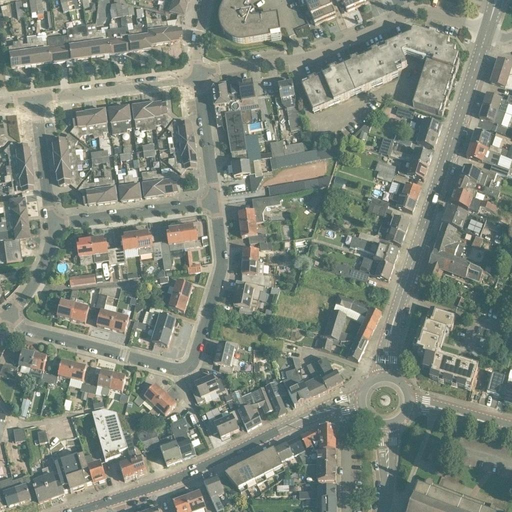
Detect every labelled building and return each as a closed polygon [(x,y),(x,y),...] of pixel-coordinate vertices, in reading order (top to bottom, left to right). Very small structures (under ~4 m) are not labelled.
[(68,14),(66,4),(65,0),(59,0),(60,6),(63,15),(68,14)] [(88,9),(87,0),(80,0),(82,10),(88,9)] [(185,10),(187,0),(165,0),(164,4),(185,10)] [(245,12),(247,9),(251,0),(226,0),(221,12),(220,14),(220,16),(219,18),(219,21),(219,23),(219,25),(220,27),(220,28),(221,30),(221,31),(222,32),(223,34),(224,36),(225,37),(226,38),(228,40),(229,41),(231,42),(232,43),(234,44),(236,44),(237,45),(239,45),(240,45),(242,45),(244,45),(246,45),(271,41),(271,38),(281,36),(280,30),(278,18),(263,20),(258,14),(255,16),(251,11),(247,14),(245,12)] [(304,0),(296,0),(300,9),(307,6),(304,0)] [(326,0),(317,4),(325,23),(336,18),(328,0),(326,0)] [(341,0),(347,14),(357,9),(353,0),(341,0)] [(353,0),(357,9),(368,5),(365,0),(353,0)] [(21,4),(15,5),(17,21),(23,20),(21,4)] [(183,19),(185,10),(164,4),(163,8),(159,7),(158,12),(169,15),(169,16),(177,18),(183,19)] [(315,27),(325,23),(317,4),(307,8),(315,27)] [(10,19),(7,8),(0,9),(3,21),(10,19)] [(176,22),(174,31),(167,32),(169,45),(177,44),(177,42),(181,42),(180,32),(183,19),(177,18),(176,22)] [(127,30),(127,26),(126,20),(120,21),(121,23),(122,31),(106,33),(107,36),(109,57),(114,57),(116,57),(124,56),(126,55),(130,54),(127,33),(127,30)] [(159,47),(156,21),(151,22),(152,26),(146,27),(147,30),(150,48),(159,47)] [(167,32),(166,24),(161,24),(161,21),(156,21),(159,47),(169,45),(167,32)] [(310,25),(297,28),(300,37),(313,34),(310,25)] [(100,59),(96,33),(95,26),(86,27),(87,38),(90,60),(100,59)] [(147,30),(142,31),(142,27),(137,28),(140,53),(150,52),(150,48),(147,30)] [(132,28),(133,32),(127,33),(130,54),(140,53),(137,28),(132,28)] [(70,63),(80,61),(77,36),(76,30),(66,31),(67,38),(70,62),(70,63)] [(433,66),(457,72),(459,66),(457,65),(458,59),(454,58),(456,53),(448,50),(449,44),(443,42),(444,40),(421,32),(420,35),(413,33),(410,41),(408,40),(386,49),(396,73),(407,69),(402,57),(407,55),(434,63),(433,66)] [(109,57),(107,36),(101,36),(101,33),(96,33),(100,59),(109,57)] [(82,39),(82,35),(77,36),(80,61),(90,60),(87,38),(82,39)] [(66,63),(70,62),(67,38),(46,41),(47,44),(49,65),(54,65),(56,65),(64,64),(66,63)] [(49,65),(47,44),(42,44),(42,40),(37,41),(36,41),(40,67),(49,65)] [(40,67),(36,41),(32,42),(32,45),(27,46),(30,68),(40,67)] [(30,68),(27,46),(22,47),(22,43),(17,44),(20,69),(30,68)] [(10,70),(20,69),(17,44),(12,44),(13,48),(7,49),(10,70)] [(396,73),(386,49),(364,59),(376,85),(381,83),(383,85),(392,81),(391,79),(397,76),(396,73)] [(370,88),(376,85),(364,59),(343,68),(354,94),(360,92),(362,94),(371,90),(370,88)] [(494,74),(511,79),(511,66),(498,62),(494,74)] [(457,72),(433,66),(427,64),(420,86),(450,94),(457,72)] [(349,97),(354,94),(343,68),(321,77),(333,103),(339,100),(340,103),(350,99),(349,97)] [(511,92),(511,79),(494,74),(491,86),(511,92)] [(328,105),(333,103),(321,77),(301,86),(312,112),(318,109),(319,112),(329,108),(328,105)] [(239,103),(241,115),(260,112),(256,92),(254,92),(253,84),(239,86),(240,96),(241,102),(239,103)] [(295,103),(295,99),(293,85),(279,87),(282,105),(295,103)] [(241,115),(239,103),(236,86),(216,89),(212,93),(217,129),(222,129),(224,134),(227,133),(231,156),(233,167),(249,165),(249,164),(244,134),(243,127),(241,115)] [(442,118),(450,94),(420,86),(413,108),(442,118)] [(511,98),(509,97),(507,103),(487,97),(483,109),(505,116),(508,106),(511,107),(511,98)] [(156,128),(153,107),(153,106),(143,108),(146,133),(151,132),(151,129),(156,128)] [(153,107),(156,128),(162,127),(165,130),(172,121),(167,117),(166,106),(161,107),(161,106),(153,107)] [(142,133),(146,133),(143,108),(133,109),(136,131),(141,130),(142,133)] [(119,111),(122,136),(127,135),(127,131),(132,131),(129,109),(119,111)] [(297,109),(287,111),(290,130),(289,131),(289,134),(301,131),(297,109)] [(501,128),(505,116),(483,109),(479,121),(501,128)] [(414,115),(398,110),(396,116),(412,122),(414,115)] [(113,137),(122,136),(119,111),(109,112),(111,127),(112,126),(113,137)] [(95,114),(99,139),(104,139),(103,135),(108,134),(105,113),(95,114)] [(94,140),(99,139),(95,114),(85,115),(85,116),(88,137),(94,136),(94,140)] [(88,137),(85,116),(77,117),(77,118),(73,119),(74,130),(70,135),(79,142),(83,138),(88,137)] [(420,134),(438,140),(442,128),(418,121),(415,132),(420,133),(420,134)] [(172,140),(193,138),(192,129),(191,129),(190,125),(179,127),(174,123),(167,132),(171,135),(172,140)] [(369,135),(371,127),(366,125),(360,132),(369,135)] [(434,152),(438,140),(420,134),(416,146),(434,152)] [(475,134),(471,147),(489,153),(501,158),(506,160),(509,152),(503,150),(502,152),(492,149),(496,138),(483,134),(483,136),(475,134)] [(54,156),(76,153),(75,148),(78,144),(69,137),(65,142),(54,143),(54,147),(53,148),(54,156)] [(414,143),(396,137),(394,143),(412,149),(414,143)] [(170,151),(195,148),(194,138),(193,138),(172,140),(173,146),(169,146),(170,151)] [(284,159),(283,148),(282,144),(270,145),(272,160),(276,160),(281,159),(284,159)] [(305,156),(305,155),(303,145),(298,146),(298,144),(290,145),(290,147),(283,148),(284,159),(286,158),(291,158),(296,157),(301,156),(305,156)] [(8,163),(29,160),(28,152),(27,152),(27,148),(16,149),(11,145),(3,154),(8,157),(8,163)] [(493,166),(498,168),(510,172),(511,165),(511,162),(506,160),(501,158),(489,153),(471,147),(467,160),(482,165),(492,168),(493,166)] [(196,158),(195,148),(170,151),(170,156),(174,155),(174,160),(196,158)] [(331,151),(332,161),(337,160),(340,150),(331,151)] [(413,159),(391,152),(389,158),(402,162),(402,163),(428,171),(432,158),(415,152),(413,159)] [(55,166),(81,163),(80,158),(76,158),(76,153),(54,156),(55,166)] [(196,158),(174,160),(175,166),(172,169),(182,177),(186,172),(196,170),(196,166),(197,166),(196,158)] [(6,174),(31,170),(30,160),(29,160),(8,163),(9,168),(5,169),(6,174)] [(57,176),(78,173),(78,168),(81,167),(81,163),(55,166),(56,176),(57,176)] [(375,172),(379,174),(394,179),(397,170),(378,163),(375,172)] [(424,184),(428,171),(402,163),(398,175),(399,175),(399,176),(408,179),(424,184)] [(249,165),(233,167),(232,167),(234,180),(255,177),(253,164),(249,164),(249,165)] [(490,174),(497,176),(508,180),(510,172),(498,168),(493,166),(492,168),(490,174)] [(497,176),(490,174),(482,171),(480,175),(464,169),(460,181),(489,191),(489,190),(492,182),(494,183),(497,176)] [(32,180),(33,180),(31,170),(6,174),(6,178),(4,179),(5,184),(11,183),(32,180)] [(162,176),(165,198),(173,197),(173,196),(177,195),(176,184),(180,179),(171,172),(168,176),(162,176)] [(78,173),(57,176),(58,185),(59,184),(60,189),(71,187),(76,191),(83,181),(79,178),(78,173)] [(128,178),(131,203),(141,202),(137,173),(128,174),(128,178)] [(165,198),(162,176),(157,177),(156,173),(151,174),(155,200),(165,198)] [(145,201),(155,200),(151,174),(142,175),(143,186),(145,201)] [(392,185),(394,179),(379,174),(377,180),(392,185)] [(121,204),(131,203),(128,178),(123,178),(124,182),(119,182),(120,189),(119,189),(121,204)] [(333,185),(343,188),(345,181),(336,178),(333,185)] [(11,183),(12,190),(8,190),(9,196),(21,194),(21,195),(33,193),(32,189),(33,189),(32,180),(11,183)] [(97,207),(107,206),(104,180),(99,181),(99,185),(94,185),(97,207)] [(104,180),(107,206),(117,205),(114,183),(109,183),(109,180),(104,180)] [(500,194),(489,190),(489,191),(460,181),(455,194),(473,200),(474,200),(476,193),(498,200),(500,194)] [(97,207),(94,185),(89,186),(85,183),(78,193),(83,197),(84,207),(89,207),(89,208),(97,207)] [(333,186),(331,193),(340,196),(342,189),(333,186)] [(400,186),(398,191),(404,193),(402,199),(417,204),(421,192),(406,187),(405,188),(400,186)] [(497,209),(474,200),(473,200),(455,194),(451,206),(469,212),(472,203),(475,204),(474,206),(495,214),(497,209)] [(315,196),(310,203),(316,208),(322,201),(315,196)] [(417,204),(402,199),(392,196),(390,201),(398,204),(396,211),(412,216),(417,204)] [(329,208),(332,199),(325,197),(322,206),(329,208)] [(254,211),(267,209),(280,208),(279,199),(252,202),(254,211)] [(388,212),(390,206),(372,200),(370,207),(388,212)] [(24,203),(0,205),(0,215),(3,215),(25,212),(24,203)] [(393,213),(388,212),(370,207),(368,213),(391,220),(393,213)] [(475,239),(480,241),(484,230),(486,224),(449,210),(442,227),(458,232),(457,232),(475,239)] [(1,225),(26,222),(25,212),(3,215),(4,220),(0,220),(1,225)] [(264,224),(262,212),(254,213),(239,215),(240,228),(256,226),(256,225),(264,224)] [(390,231),(405,237),(409,224),(394,219),(390,231)] [(6,234),(27,232),(26,222),(1,225),(1,229),(5,229),(6,234)] [(486,224),(484,230),(493,233),(495,227),(486,224)] [(260,245),(267,245),(266,237),(258,238),(256,226),(240,228),(242,240),(249,239),(249,247),(260,245)] [(455,238),(457,232),(458,232),(442,227),(434,253),(456,261),(461,247),(459,246),(459,245),(458,244),(459,240),(455,238)] [(181,230),(184,251),(196,249),(195,243),(198,243),(196,233),(194,233),(193,229),(181,230)] [(378,237),(381,238),(380,243),(392,247),(392,246),(401,249),(405,237),(390,231),(390,232),(380,229),(378,237)] [(170,253),(184,251),(181,230),(169,232),(170,236),(167,237),(168,244),(160,245),(162,260),(163,260),(165,272),(172,271),(170,253)] [(27,232),(6,234),(0,235),(0,242),(3,242),(3,245),(29,241),(27,232)] [(359,240),(376,246),(378,242),(378,240),(374,239),(369,237),(360,234),(359,240)] [(162,260),(160,245),(152,246),(151,239),(149,239),(148,235),(136,236),(138,252),(139,257),(154,255),(154,261),(162,260)] [(126,265),(125,253),(138,252),(136,236),(124,238),(125,242),(123,242),(124,250),(115,251),(117,267),(126,265)] [(358,241),(353,239),(350,249),(355,251),(356,250),(376,257),(375,258),(395,264),(399,254),(376,246),(359,240),(358,241)] [(482,242),(480,241),(475,239),(472,249),(479,251),(482,242)] [(117,267),(115,251),(108,252),(107,245),(104,245),(103,241),(91,242),(93,258),(94,265),(102,264),(101,256),(108,256),(109,263),(108,263),(109,268),(117,267)] [(78,249),(79,260),(93,258),(91,242),(79,244),(80,248),(78,249)] [(267,245),(260,245),(261,253),(268,252),(267,245)] [(500,257),(511,261),(511,257),(511,252),(503,249),(500,257)] [(243,265),(259,266),(260,253),(243,252),(243,265)] [(471,268),(456,261),(434,253),(425,279),(440,285),(443,275),(466,283),(466,281),(479,286),(483,275),(480,274),(480,273),(470,269),(471,268)] [(200,267),(192,268),(190,255),(185,256),(187,268),(188,268),(188,269),(189,277),(201,275),(200,267)] [(395,264),(375,258),(369,277),(389,284),(395,264)] [(258,278),(259,266),(243,265),(242,284),(265,289),(269,290),(270,279),(263,278),(258,278)] [(366,286),(369,279),(338,269),(336,276),(366,286)] [(17,281),(16,275),(0,277),(0,284),(5,282),(5,283),(17,281)] [(96,285),(95,277),(69,280),(70,288),(96,285)] [(173,297),(188,302),(193,288),(177,283),(175,290),(173,297)] [(265,289),(242,284),(237,283),(236,288),(238,288),(236,298),(259,303),(261,294),(264,295),(265,289)] [(75,306),(76,306),(78,293),(72,294),(69,304),(61,302),(57,319),(71,322),(75,306)] [(105,312),(106,307),(107,298),(99,296),(97,304),(96,309),(101,311),(105,312)] [(184,316),(188,302),(173,297),(169,311),(184,316)] [(257,310),(259,303),(236,298),(233,308),(240,310),(239,315),(252,318),(253,309),(257,310)] [(325,326),(321,338),(342,345),(354,348),(358,340),(368,344),(381,317),(354,304),(355,303),(339,298),(336,307),(335,307),(329,328),(325,326)] [(132,299),(129,309),(129,312),(134,314),(138,301),(132,299)] [(89,309),(76,306),(75,306),(71,322),(85,326),(89,309)] [(157,330),(172,335),(176,322),(160,317),(162,313),(151,309),(149,315),(153,316),(149,327),(157,330)] [(111,332),(115,316),(101,312),(97,329),(111,332)] [(456,319),(440,315),(431,312),(427,325),(422,324),(414,352),(420,354),(418,359),(421,360),(418,368),(432,372),(429,380),(471,392),(478,367),(464,363),(443,357),(440,353),(447,332),(451,333),(456,319)] [(115,316),(111,332),(125,336),(129,320),(115,316)] [(135,323),(133,330),(136,331),(137,329),(145,332),(147,327),(135,323)] [(167,350),(172,335),(157,330),(152,345),(167,350)] [(358,365),(368,344),(358,340),(354,348),(342,345),(321,338),(320,341),(317,340),(314,350),(331,355),(333,347),(341,349),(341,348),(351,352),(348,361),(358,365)] [(216,357),(232,361),(234,354),(237,355),(239,347),(226,344),(225,349),(218,347),(216,357)] [(23,353),(19,368),(26,370),(31,371),(35,356),(23,353)] [(35,356),(31,371),(43,375),(47,359),(35,356)] [(231,368),(232,361),(216,357),(214,367),(220,368),(219,373),(229,376),(232,375),(234,368),(231,368)] [(306,392),(305,387),(304,387),(301,370),(301,361),(289,360),(288,370),(288,374),(286,374),(288,382),(283,383),(295,409),(311,402),(306,392)] [(313,365),(327,395),(328,394),(343,386),(337,375),(334,376),(327,362),(323,364),(321,361),(313,365)] [(70,382),(74,366),(62,363),(58,379),(70,382)] [(311,402),(327,395),(313,365),(307,368),(314,382),(305,387),(306,392),(311,402)] [(74,366),(70,382),(82,385),(86,370),(74,366)] [(0,377),(15,382),(17,377),(18,370),(4,367),(0,375),(0,377)] [(110,392),(114,376),(101,373),(97,390),(90,388),(88,395),(87,399),(94,401),(95,397),(101,398),(101,396),(108,398),(110,392)] [(49,385),(51,378),(43,376),(41,383),(49,385)] [(110,392),(117,393),(122,395),(126,380),(114,376),(110,392)] [(51,378),(49,385),(56,387),(58,380),(51,378)] [(203,382),(210,397),(217,394),(218,397),(225,393),(220,382),(215,384),(212,378),(203,382)] [(511,381),(509,381),(506,390),(502,397),(506,399),(505,405),(511,406),(511,381)] [(210,397),(203,382),(194,386),(197,392),(192,394),(197,406),(205,403),(204,400),(210,397)] [(81,393),(82,394),(88,395),(90,388),(82,386),(81,393)] [(286,397),(283,388),(274,386),(265,390),(274,410),(278,420),(287,416),(280,400),(286,397)] [(155,409),(166,397),(155,387),(146,397),(142,393),(134,403),(139,408),(146,401),(155,409)] [(265,390),(234,403),(244,425),(243,425),(247,434),(262,426),(258,417),(254,419),(251,411),(259,409),(259,410),(263,408),(266,416),(274,413),(265,390)] [(120,403),(128,405),(129,399),(121,397),(120,403)] [(166,397),(155,409),(161,415),(165,419),(176,407),(166,397)] [(128,452),(124,439),(123,439),(117,416),(104,412),(92,415),(100,444),(106,464),(120,458),(119,455),(128,452)] [(229,416),(230,418),(223,421),(230,437),(239,433),(236,427),(241,425),(236,413),(229,416)] [(191,415),(185,418),(190,426),(187,428),(188,429),(196,425),(191,415)] [(223,421),(221,416),(214,419),(215,422),(208,425),(213,437),(218,435),(221,441),(230,437),(223,421)] [(189,443),(184,429),(187,428),(184,421),(171,426),(173,432),(172,432),(174,437),(172,438),(181,463),(196,458),(189,443)] [(158,444),(159,443),(153,427),(136,433),(136,434),(140,444),(141,443),(144,454),(160,448),(158,444)] [(320,453),(335,453),(335,429),(320,429),(320,430),(301,439),(307,451),(310,449),(311,453),(314,452),(314,453),(320,453)] [(14,433),(16,445),(26,443),(25,431),(14,433)] [(38,435),(40,446),(48,444),(46,433),(38,435)] [(128,452),(136,480),(147,476),(142,459),(137,460),(130,437),(124,439),(128,452)] [(159,443),(158,444),(160,448),(167,469),(181,463),(172,438),(159,443)] [(283,469),(284,470),(289,468),(287,463),(300,456),(303,461),(307,459),(298,440),(275,452),(283,469)] [(51,450),(52,456),(64,448),(61,443),(51,450)] [(106,464),(100,444),(97,445),(98,450),(97,451),(98,454),(97,454),(98,459),(100,464),(93,466),(90,456),(85,458),(84,458),(93,486),(106,482),(101,466),(106,464)] [(197,448),(199,453),(207,449),(205,445),(197,448)] [(125,484),(136,480),(128,452),(119,455),(120,458),(122,466),(120,467),(125,484)] [(266,456),(274,473),(283,469),(275,452),(266,456)] [(313,468),(335,468),(335,453),(320,453),(320,455),(317,455),(317,463),(312,463),(313,468)] [(265,478),(274,473),(266,456),(257,461),(265,478)] [(84,458),(85,458),(84,457),(55,466),(56,467),(55,468),(64,495),(70,493),(71,495),(74,494),(73,492),(84,489),(84,491),(88,490),(87,488),(93,486),(84,458)] [(255,483),(265,478),(257,461),(247,465),(255,483)] [(246,487),(255,483),(247,465),(237,470),(246,487)] [(64,495),(55,468),(45,471),(42,472),(44,479),(44,480),(45,480),(49,502),(58,499),(58,497),(64,495)] [(336,484),(335,468),(313,468),(312,468),(306,468),(304,468),(304,476),(317,476),(317,484),(336,484)] [(238,491),(246,487),(237,470),(228,475),(225,477),(238,491)] [(12,484),(20,506),(31,502),(27,489),(32,487),(29,478),(12,483),(12,484)] [(39,505),(49,502),(45,480),(44,480),(44,479),(34,483),(35,490),(34,490),(34,492),(36,491),(39,505)] [(204,485),(215,511),(223,511),(224,511),(218,499),(224,497),(217,480),(204,485)] [(12,484),(12,483),(11,481),(0,484),(0,494),(1,499),(5,497),(8,509),(20,506),(12,484)] [(431,483),(430,482),(429,482),(428,482),(427,483),(426,484),(423,490),(418,489),(409,511),(499,511),(469,501),(433,487),(433,486),(433,485),(432,484),(432,483),(431,483)] [(306,502),(336,502),(336,490),(318,491),(318,494),(300,495),(300,502),(306,502)] [(186,500),(190,511),(200,511),(205,510),(199,495),(186,500)] [(190,511),(186,500),(173,505),(176,511),(190,511)] [(335,511),(336,502),(306,502),(306,509),(321,509),(320,511),(335,511)]
